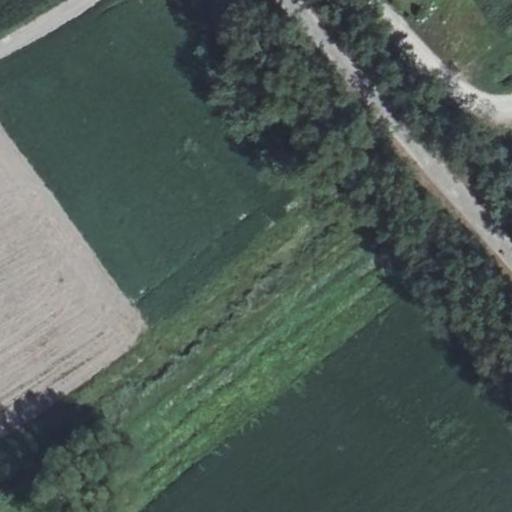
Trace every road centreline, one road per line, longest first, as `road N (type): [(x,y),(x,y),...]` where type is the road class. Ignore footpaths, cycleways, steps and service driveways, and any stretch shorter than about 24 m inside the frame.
road 1 (unclassified): [(300,0),(511,247)]
road 2 (track): [(511,107),(379,0)]
